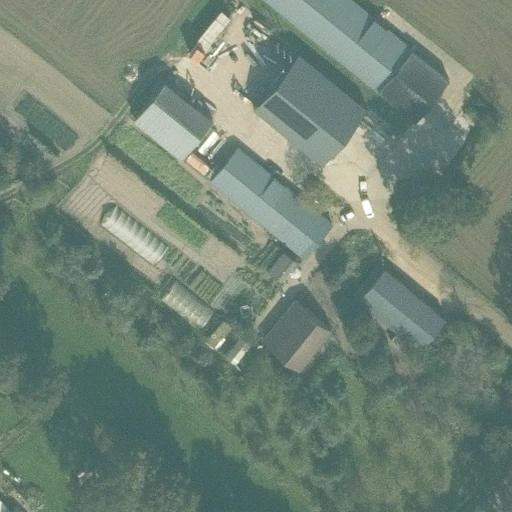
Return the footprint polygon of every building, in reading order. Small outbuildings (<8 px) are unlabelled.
[(269,0),(417,119),(450,78),(353,0),(269,0)] [(305,50),(260,106),(329,162),(374,106),(305,50)] [(131,116),(182,154),(212,113),(160,76),(131,116)] [(227,139),(235,130),(216,113),(208,122),(227,139)] [(184,150),(192,156),(206,139),(199,132),(184,150)] [(207,181),(303,258),(332,223),(237,145),(207,181)] [(112,196),(96,213),(149,261),(168,240),(145,219),(141,223),(112,196)] [(267,270),(280,280),(296,261),(283,250),(267,270)] [(411,343),(418,349),(444,318),(382,267),(357,298),(397,331),(411,343)] [(198,327),(213,309),(175,279),(160,297),(198,327)] [(301,304),(268,345),(298,368),(330,328),(301,304)] [(397,331),(389,341),(403,352),(411,343),(397,331)] [(158,497),(165,503),(173,494),(166,488),(158,497)]
